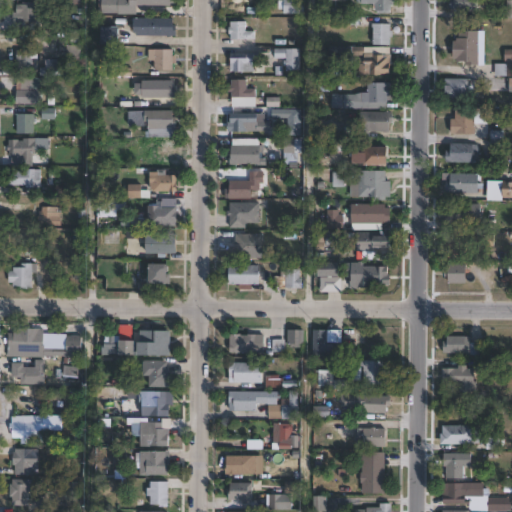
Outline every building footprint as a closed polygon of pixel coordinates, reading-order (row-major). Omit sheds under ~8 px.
[(176,0),(176,7),(175,7),(175,6),(170,6),(170,8),(149,7),(149,6),(137,6),(137,15),(118,15),(118,14),(102,14),(102,13),(99,13),(99,0),(176,0)] [(304,0),(304,14),(284,14),(284,10),(279,10),(279,0),(304,0)] [(395,0),(395,3),(394,3),(394,6),(392,6),(392,11),(391,11),(391,13),(378,14),(378,12),(376,12),(376,10),(374,10),(374,4),(362,4),(357,4),(357,0),(395,0)] [(478,0),(478,12),(455,12),(455,0),(478,0)] [(38,2),(38,22),(19,22),(19,19),(17,19),(17,5),(22,5),(22,2),(38,2)] [(173,19),(173,25),(176,25),(176,36),(134,36),(134,19),(173,19)] [(246,22),(246,32),(254,32),(254,40),(231,40),(231,35),(230,35),(230,28),(231,28),(231,22),(246,22)] [(393,31),(393,37),(392,37),(392,42),(390,42),(390,46),(373,45),(374,28),(372,28),(372,24),(391,24),(391,31),(393,31)] [(118,44),(101,44),(101,27),(118,27),(118,44)] [(479,32),(479,66),(467,66),(467,63),(462,63),(462,66),(457,66),(457,60),(454,60),(454,41),(457,41),(457,39),(460,39),(460,32),(479,32)] [(80,45),(80,59),(86,59),(86,69),(66,68),(66,59),(59,59),(59,45),(80,45)] [(364,47),(364,48),(380,49),(380,48),(392,48),(392,55),(391,55),(391,74),(381,74),(381,76),(359,76),(359,56),(331,56),(331,47),(364,47)] [(504,62),(494,62),(494,76),(511,75),(511,48),(504,48),(504,62)] [(300,49),(301,71),(287,71),(287,66),(284,66),(284,61),(286,61),(286,58),(275,58),(275,49),(300,49)] [(173,50),(173,56),(177,56),(177,64),(173,64),(173,71),(155,71),(155,57),(152,57),(152,53),(155,53),(155,50),(173,50)] [(30,51),(30,52),(36,52),(36,55),(37,55),(38,62),(39,62),(39,68),(35,68),(36,71),(17,71),(16,51),(30,51)] [(254,72),(231,72),(231,54),(247,54),(247,53),(260,53),(260,65),(254,65),(254,72)] [(58,60),(58,62),(64,62),(64,77),(40,77),(40,68),(45,68),(45,60),(58,60)] [(475,98),(445,98),(445,79),(476,79),(475,98)] [(173,80),(173,87),(176,87),(176,99),(142,99),(142,91),(141,91),(141,86),(142,86),(142,80),(173,80)] [(247,80),(247,89),(256,89),(256,107),(232,108),(232,92),(229,92),(229,86),(232,86),(231,80),(247,80)] [(372,110),(333,110),(333,95),(356,95),(356,93),(367,93),(367,84),(392,84),(392,103),(372,104),(372,110)] [(43,92),(42,106),(16,104),(16,91),(43,92)] [(476,110),(476,135),(452,135),(451,120),(456,120),(456,117),(455,117),(455,114),(456,114),(456,111),(476,110)] [(173,111),(173,117),(176,117),(176,139),(149,139),(149,129),(147,129),(147,127),(128,127),(128,111),(173,111)] [(390,134),(361,134),(361,112),(394,113),(393,124),(390,124),(390,134)] [(34,135),(17,134),(17,115),(34,115),(34,135)] [(257,119),(257,124),(258,124),(258,122),(269,122),(269,131),(247,131),(247,133),(231,133),(231,120),(257,119)] [(35,139),(36,153),(33,153),(33,161),(22,161),(22,164),(12,164),(11,156),(9,157),(9,152),(7,152),(7,146),(9,146),(9,141),(19,140),(19,142),(23,141),(23,139),(35,139)] [(259,140),(259,146),(261,146),(260,165),(238,165),(238,166),(230,166),(230,154),(231,154),(231,146),(233,146),(233,139),(259,140)] [(473,144),(473,145),(480,145),(479,153),(478,162),(473,162),(473,164),(447,163),(447,151),(451,151),(451,144),(473,144)] [(389,148),(389,166),(364,166),(364,164),(359,164),(360,151),(365,151),(365,148),(389,148)] [(41,170),(40,189),(38,188),(38,197),(19,196),(20,189),(26,189),(26,186),(8,186),(8,172),(26,172),(26,170),(41,170)] [(252,199),(229,200),(229,181),(250,181),(250,171),(263,171),(263,184),(260,184),(260,191),(252,191),(252,199)] [(386,171),(387,182),(391,182),(391,198),(386,198),(386,201),(375,201),(375,198),(351,198),(351,184),(358,184),(358,177),(360,177),(360,172),(386,171)] [(167,172),(167,176),(178,176),(177,193),(151,192),(151,172),(159,172),(159,173),(161,174),(162,172),(167,172)] [(478,194),(446,194),(446,182),(451,182),(451,174),(478,174),(478,194)] [(503,182),(503,201),(487,201),(488,181),(503,182)] [(511,182),(511,198),(503,198),(504,182),(511,182)] [(178,199),(177,227),(148,226),(149,207),(158,207),(158,202),(163,202),(163,199),(178,199)] [(259,203),(259,224),(246,224),(246,229),(230,229),(230,216),(228,216),(228,212),(230,212),(230,203),(259,203)] [(458,230),(445,230),(445,218),(447,218),(447,204),(481,204),(481,225),(458,225),(458,230)] [(386,205),(386,209),(391,209),(391,225),(352,225),(352,205),(386,205)] [(61,208),(61,226),(38,226),(38,217),(39,217),(40,212),(42,212),(42,207),(61,208)] [(340,210),(340,215),(343,215),(344,229),(328,229),(328,210),(340,210)] [(374,233),(374,237),(391,237),(391,251),(358,251),(358,232),(374,233)] [(177,254),(146,255),(146,235),(177,234),(177,254)] [(344,234),(344,247),(328,247),(328,234),(344,234)] [(263,258),(230,258),(231,247),(235,247),(235,235),(263,235),(263,258)] [(492,236),(492,247),(467,246),(466,259),(456,259),(456,256),(449,256),(450,235),(492,236)] [(339,277),(318,277),(318,263),(339,263),(339,277)] [(390,291),(352,290),(352,263),(390,264),(390,291)] [(36,264),(36,267),(38,267),(37,271),(37,274),(32,274),(32,290),(20,290),(20,288),(13,288),(13,284),(9,284),(9,272),(13,272),(13,268),(24,268),(24,264),(36,264)] [(466,264),(466,285),(448,285),(448,278),(445,278),(445,271),(449,271),(449,265),(466,264)] [(167,265),(167,267),(169,267),(169,275),(167,275),(167,283),(149,283),(149,265),(167,265)] [(259,286),(229,286),(229,266),(259,266),(259,286)] [(300,270),(300,279),(302,279),(302,289),(286,289),(286,278),(281,278),(281,272),(286,272),(286,270),(300,270)] [(336,279),(330,281),(333,288),(339,286),(336,279)] [(141,324),(141,329),(171,330),(170,354),(120,353),(120,324),(132,324),(132,323),(141,324)] [(301,343),(301,347),(296,347),(296,343),(288,343),(288,329),(305,329),(305,343),(301,343)] [(340,343),(339,356),(321,355),(321,358),(313,358),(314,329),(328,329),(327,342),(340,343)] [(45,346),(66,347),(66,334),(82,335),(82,357),(44,356),(44,357),(8,356),(8,348),(9,348),(9,344),(8,344),(9,332),(15,332),(15,333),(44,334),(44,345),(45,345),(45,346)] [(264,334),(264,352),(231,352),(231,333),(242,333),(242,334),(248,334),(248,333),(264,334)] [(466,335),(466,336),(471,336),(471,342),(484,342),(484,355),(470,355),(470,352),(446,352),(447,335),(466,335)] [(45,359),(45,384),(21,383),(13,382),(13,377),(12,377),(12,362),(24,362),(24,366),(36,366),(36,359),(45,359)] [(384,360),(384,369),(388,369),(388,384),(364,384),(364,366),(361,366),(361,361),(364,361),(364,360),(384,360)] [(163,361),(163,368),(169,368),(169,386),(150,385),(150,374),(144,374),(144,362),(151,362),(151,361),(163,361)] [(262,363),(262,383),(259,383),(259,385),(234,385),(234,382),(229,382),(230,362),(262,363)] [(467,368),(475,368),(475,381),(479,381),(478,387),(453,386),(453,383),(443,383),(443,367),(459,368),(459,365),(467,365),(467,368)] [(77,376),(77,366),(64,366),(64,376),(77,376)] [(334,369),(334,379),(348,379),(348,388),(334,388),(334,386),(320,385),(320,369),(334,369)] [(299,389),(299,418),(270,419),(269,404),(282,404),(290,404),(289,390),(299,389)] [(167,391),(167,398),(169,398),(169,416),(143,416),(143,402),(139,402),(139,390),(167,391)] [(256,412),(230,411),(230,391),(268,391),(267,403),(256,403),(256,412)] [(387,406),(387,412),(365,412),(365,407),(342,407),(342,394),(391,394),(391,406),(387,406)] [(45,430),(46,443),(20,443),(20,437),(9,437),(9,423),(11,423),(11,417),(23,417),(23,416),(61,415),(61,430),(45,430)] [(163,421),(163,428),(168,428),(168,446),(141,446),(141,422),(163,421)] [(293,423),(293,435),(299,435),(299,447),(291,447),(291,443),(289,443),(289,450),(284,450),(284,443),(279,443),(279,423),(293,423)] [(476,425),(476,426),(479,426),(479,443),(476,443),(441,444),(441,433),(443,433),(443,425),(476,425)] [(377,427),(377,428),(386,428),(386,446),(358,446),(358,428),(372,428),(372,427),(377,427)] [(38,449),(38,469),(33,469),(32,474),(14,474),(15,465),(12,465),(13,451),(15,451),(15,448),(38,449)] [(168,464),(168,475),(140,475),(140,467),(136,467),(136,453),(141,453),(141,451),(170,451),(170,464),(168,464)] [(385,452),(385,493),(363,493),(363,483),(361,483),(361,472),(363,472),(363,465),(361,465),(361,459),(363,459),(363,452),(385,452)] [(464,466),(464,478),(446,478),(446,466),(444,466),(444,453),(472,453),(471,466),(464,466)] [(255,455),(255,456),(258,456),(258,463),(255,463),(254,474),(226,474),(226,463),(227,463),(227,455),(255,455)] [(32,480),(32,489),(31,489),(31,492),(27,491),(27,501),(11,500),(12,496),(9,496),(9,484),(12,484),(12,479),(28,479),(28,480),(32,480)] [(168,481),(168,507),(160,507),(160,504),(151,504),(151,496),(147,496),(147,487),(151,488),(151,481),(168,481)] [(252,482),(252,502),(243,502),(243,499),(229,499),(229,488),(231,488),(231,482),(252,482)] [(466,503),(443,504),(443,483),(465,483),(466,503)] [(292,494),(292,504),(293,504),(293,505),(292,505),(292,510),(270,510),(270,494),(292,494)] [(327,496),(327,511),(313,511),(313,495),(323,495),(323,496),(327,496)] [(504,511),(489,511),(489,498),(506,498),(506,505),(504,505),(504,511)] [(392,503),(392,508),(393,508),(393,511),(356,511),(356,509),(367,509),(367,507),(380,507),(380,503),(392,503)]
